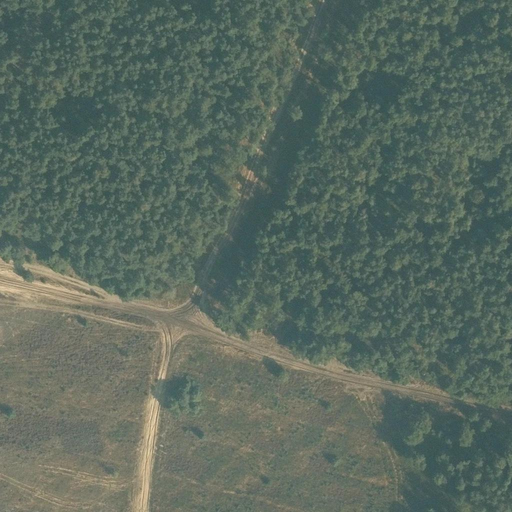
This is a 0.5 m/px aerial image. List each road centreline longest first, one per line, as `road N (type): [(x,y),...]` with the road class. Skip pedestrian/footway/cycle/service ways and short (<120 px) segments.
road 1 (track): [(0,278),(511,420)]
road 2 (track): [(323,0),(284,109),(173,326)]
